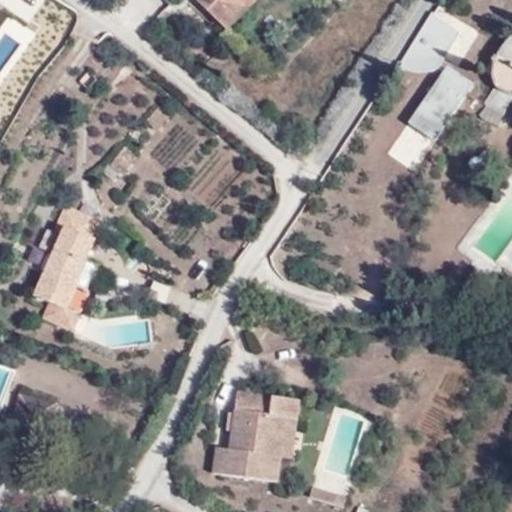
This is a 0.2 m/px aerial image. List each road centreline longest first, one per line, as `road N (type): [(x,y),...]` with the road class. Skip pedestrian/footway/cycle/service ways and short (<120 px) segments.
road 1 (residential): [(143,473),(223,301),(305,170)]
road 2 (residential): [(305,170),(76,0)]
road 3 (residential): [(305,170),(346,128),(425,0)]
